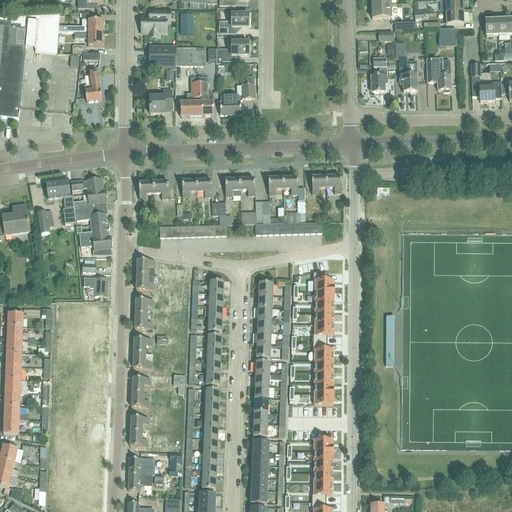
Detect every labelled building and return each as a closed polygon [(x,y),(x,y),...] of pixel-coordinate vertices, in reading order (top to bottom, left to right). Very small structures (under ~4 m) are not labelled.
[(80,0),(78,3),(78,11),(88,11),(88,5),(103,5),(102,0),(80,0)] [(205,10),(205,6),(217,6),(217,0),(181,0),(181,1),(181,4),(178,4),(178,10),(183,10),(183,5),(190,5),(190,10),(205,10)] [(248,0),(219,0),(220,8),(236,8),(236,2),(249,2),(248,0)] [(446,14),(463,14),(463,2),(446,2),(446,14)] [(414,4),(414,16),(424,16),(424,11),(419,11),(419,4),(414,4)] [(392,20),(391,6),(372,7),(372,21),(392,20)] [(152,19),(143,19),(143,33),(149,34),(149,36),(158,36),(158,34),(165,34),(166,21),(168,21),(168,19),(169,19),(169,13),(152,13),(152,19)] [(463,14),(446,14),(447,27),(464,26),(463,14)] [(180,16),(181,36),(193,36),(193,16),(180,16)] [(232,24),(223,24),(219,24),(219,36),(236,36),(236,30),(249,30),(249,16),(232,16),(232,24)] [(20,111),(26,49),(36,50),(35,54),(57,56),(59,17),(0,20),(0,119),(19,121),(20,111)] [(510,21),(498,22),(498,37),(510,37),(510,21)] [(69,35),(103,35),(103,22),(82,22),(82,29),(67,29),(67,35),(69,35)] [(486,38),(498,37),(498,22),(485,22),(486,38)] [(395,34),(414,33),(413,24),(394,25),(395,34)] [(457,31),(445,32),(446,49),(457,49),(457,31)] [(103,35),(69,35),(69,44),(74,44),(74,41),(89,41),(88,48),(102,48),(103,35)] [(379,43),(395,42),(395,35),(379,35),(379,43)] [(232,52),(217,52),(216,66),(223,66),(223,64),(236,64),(236,58),(248,58),(248,44),(232,44),(232,52)] [(176,69),(176,50),(150,50),(150,69),(176,69)] [(176,68),(194,68),(194,50),(176,51),(176,68)] [(205,68),(205,53),(205,50),(194,50),(194,68),(205,68)] [(70,69),(78,69),(79,59),(71,58),(70,69)] [(373,60),(373,63),(373,69),(388,68),(388,71),(395,71),(394,60),(386,61),(386,59),(373,60)] [(417,77),(407,77),(406,59),(399,59),(399,77),(400,87),(403,87),(403,94),(417,94),(417,77)] [(442,62),(427,62),(427,85),(435,85),(438,85),(438,93),(443,93),(443,94),(444,95),(449,95),(450,94),(450,93),(451,93),(451,77),(443,78),(442,62)] [(506,66),(500,70),(503,74),(509,71),(506,66)] [(493,85),(480,86),(479,79),(481,79),(480,67),(471,67),(472,99),(480,99),(480,105),(495,104),(495,101),(501,101),(501,96),(501,87),(501,85),(493,85)] [(370,93),(371,93),(371,95),(385,95),(385,87),(387,86),(387,71),(380,71),(380,78),(371,78),(371,89),(370,89),(370,93)] [(98,74),(90,75),(91,88),(85,89),(85,93),(86,95),(87,105),(102,103),(99,84),(100,84),(100,78),(99,78),(98,74)] [(181,120),(203,119),(202,109),(201,109),(200,79),(190,79),(191,96),(187,97),(187,105),(180,105),(181,120)] [(214,118),(213,109),(213,105),(212,95),(208,95),(207,79),(200,79),(201,109),(202,109),(203,119),(214,118)] [(511,86),(509,87),(501,87),(501,96),(509,96),(510,104),(511,103),(511,86)] [(241,104),(243,102),(255,101),(254,87),(252,87),(242,88),(242,98),(239,98),(221,99),(222,105),(220,105),(220,118),(241,117),(241,104)] [(150,117),(165,116),(165,112),(172,112),(171,92),(164,92),(164,98),(150,99),(150,117)] [(341,178),(326,179),(327,191),(334,190),(334,196),(341,196),(341,178)] [(312,179),(312,189),(312,197),(319,197),(319,191),(327,191),(326,179),(312,179)] [(268,180),(269,190),(269,198),(276,198),(275,192),(283,192),(283,180),(268,180)] [(283,180),(283,192),(291,192),(291,198),(298,197),(298,180),(283,180)] [(71,185),(72,193),(84,192),(84,191),(86,191),(87,195),(88,197),(88,195),(103,193),(102,182),(93,183),(92,181),(89,182),(88,183),(71,185)] [(225,182),(225,192),(226,199),(240,199),(240,193),(240,181),(225,182)] [(240,181),(240,193),(248,193),(248,199),(255,199),(254,181),(240,181)] [(57,183),(46,184),(48,202),(64,200),(66,223),(73,222),(70,192),(69,182),(57,183)] [(197,183),(197,194),(204,194),(205,200),(212,200),(211,182),(197,183)] [(182,183),(182,193),(182,201),(190,201),(189,195),(197,194),(197,183),(182,183)] [(169,201),(169,194),(168,184),(153,185),(154,196),(161,196),(162,202),(169,201)] [(146,196),(154,196),(153,185),(139,185),(140,203),(146,202),(146,196)] [(88,197),(88,203),(73,205),(74,214),(101,211),(101,205),(106,205),(106,200),(107,198),(107,196),(105,195),(105,193),(103,193),(88,195),(88,197)] [(284,226),(286,226),(292,226),(298,226),(304,225),(305,225),(304,203),(297,203),(297,215),(284,215),(284,226)] [(263,227),(262,204),(255,204),(256,215),(241,215),(242,227),(255,227),(261,227),(263,227)] [(269,204),(262,204),(263,227),(267,226),(273,226),(279,226),(284,226),(284,215),(284,210),(278,211),(278,220),(269,220),(269,204)] [(219,228),(220,228),(227,227),(232,227),(232,218),(225,218),(225,206),(219,206),(219,218),(219,228)] [(0,238),(30,235),(26,208),(13,210),(14,218),(3,219),(3,216),(0,216),(0,238)] [(109,225),(107,223),(106,217),(108,217),(108,216),(102,217),(101,211),(74,214),(76,224),(90,222),(90,228),(91,228),(92,230),(109,228),(109,225)] [(50,236),(46,214),(36,216),(40,237),(50,236)] [(109,231),(109,228),(92,230),(91,228),(90,228),(91,234),(82,235),(81,229),(76,230),(77,236),(79,236),(80,243),(108,239),(108,233),(109,231)] [(112,251),(111,246),(112,245),(112,242),(110,241),(110,239),(108,239),(80,243),(81,250),(94,249),(94,253),(93,254),(93,258),(99,258),(109,258),(108,251),(112,251)] [(135,260),(135,291),(153,291),(154,261),(135,260)] [(83,274),(95,275),(96,267),(83,266),(83,274)] [(327,275),(313,275),(313,294),(334,294),(334,288),(333,288),(333,283),(327,283),(327,275)] [(95,299),(97,299),(107,299),(107,281),(95,280),(95,281),(84,280),(83,289),(91,289),(91,290),(95,290),(95,299)] [(210,284),(210,296),(223,297),(223,284),(210,284)] [(272,299),(272,297),(273,286),(260,286),(259,298),(272,299)] [(285,290),(284,299),(290,300),(291,287),(279,286),(279,290),(285,290)] [(334,294),(313,294),(313,305),(316,305),(333,305),(333,300),(334,300),(334,294)] [(222,309),(223,297),(210,296),(209,309),(222,309)] [(272,311),(272,299),(259,298),(259,311),(272,311)] [(134,299),(133,330),(151,331),(151,323),(149,323),(151,300),(134,299)] [(333,305),(316,305),(316,316),(333,316),(333,305)] [(85,306),(84,324),(106,325),(106,314),(99,314),(99,307),(85,306)] [(209,321),(222,322),(222,309),(209,309),(209,321)] [(52,331),(52,317),(52,311),(42,311),(42,317),(46,318),(46,327),(46,330),(52,331)] [(272,311),(259,311),(258,323),(271,324),(272,311)] [(8,315),(8,329),(22,330),(23,316),(8,315)] [(333,316),(316,316),(316,326),(333,327),(333,316)] [(385,317),(385,368),(393,368),(393,317),(385,317)] [(197,328),(197,321),(191,320),(191,333),(202,333),(202,329),(197,328)] [(221,334),(222,322),(209,321),(208,334),(221,334)] [(274,324),(271,324),(258,323),(258,335),(271,336),(271,328),(274,328),(274,324)] [(84,324),(83,342),(98,343),(98,336),(105,336),(106,325),(84,324)] [(316,337),(313,337),(313,345),(327,346),(327,337),(333,337),(333,327),(316,326),(316,337)] [(22,343),(22,330),(8,329),(7,342),(22,343)] [(258,335),(257,348),(270,348),(271,336),(258,335)] [(208,338),(208,350),(221,351),(221,338),(208,338)] [(132,339),(132,370),(152,370),(152,353),(152,339),(132,339)] [(22,343),(7,342),(7,356),(21,356),(22,343)] [(83,342),(83,361),(104,361),(105,350),(97,350),(98,343),(83,342)] [(327,346),(313,345),(313,354),(316,354),(316,365),(333,365),(333,354),(327,354),(327,346)] [(270,361),(270,348),(257,348),(257,360),(270,361)] [(207,363),(220,363),(221,351),(208,350),(207,363)] [(21,370),(21,356),(7,356),(6,369),(21,370)] [(83,361),(82,379),(96,379),(97,372),(104,373),(104,361),(83,361)] [(173,372),(183,372),(183,362),(173,362),(173,372)] [(220,363),(207,363),(207,375),(220,376),(220,363)] [(269,365),(266,365),(256,364),(256,377),(269,378),(269,365)] [(333,365),(316,365),(316,375),(333,375),(333,365)] [(20,383),(21,370),(6,369),(5,382),(20,383)] [(219,388),(220,376),(207,375),(206,388),(219,388)] [(333,375),(316,375),(316,386),(333,386),(333,375)] [(143,402),(144,386),(149,386),(150,380),(140,379),(140,376),(131,376),(130,409),(147,410),(148,402),(143,402)] [(173,377),(172,396),(184,396),(185,377),(173,377)] [(280,390),(286,391),(286,378),(281,378),(269,378),(256,377),(255,389),(268,390),(269,383),(280,383),(280,390)] [(82,379),(81,397),(103,398),(103,386),(96,386),(96,379),(82,379)] [(20,383),(5,382),(5,396),(20,396),(20,383)] [(333,386),(316,386),(316,397),(333,397),(333,391),(333,386)] [(255,389),(255,402),(268,402),(268,390),(255,389)] [(206,405),(219,405),(219,392),(206,392),(206,405)] [(27,397),(20,396),(5,396),(4,409),(25,410),(25,403),(27,403),(27,397)] [(81,397),(81,415),(95,415),(95,409),(102,409),(103,398),(81,397)] [(333,397),(316,397),(316,408),(333,408),(333,403),(333,397)] [(272,402),(268,402),(255,402),(254,414),(267,415),(268,407),(271,407),(272,402)] [(205,417),(218,417),(219,405),(206,405),(205,417)] [(4,423),(19,423),(28,423),(29,418),(26,418),(27,410),(25,410),(4,409),(2,411),(2,416),(4,417),(4,423)] [(289,411),(289,420),(303,419),(302,410),(289,411)] [(267,427),(267,415),(254,414),(254,426),(267,427)] [(81,415),(80,433),(101,434),(102,423),(95,422),(95,415),(81,415)] [(218,430),(218,417),(205,417),(205,425),(202,424),(197,424),(197,429),(205,429),(218,430)] [(148,419),(129,418),(128,446),(148,447),(149,431),(147,431),(148,419)] [(18,437),(19,423),(4,423),(3,436),(18,437)] [(253,439),(263,439),(266,440),(267,427),(254,426),(253,439)] [(218,430),(205,429),(204,442),(217,442),(218,430)] [(80,433),(79,451),(93,452),(94,445),(101,445),(101,434),(80,433)] [(217,442),(204,442),(204,454),(217,454),(217,442)] [(332,443),(314,442),(314,454),(333,454),(333,448),(332,448),(332,443)] [(269,444),(263,443),(253,443),(253,456),(269,456),(269,444)] [(276,457),(283,457),(284,444),(279,444),(279,454),(276,454),(276,457)] [(0,460),(14,464),(16,458),(17,451),(3,447),(0,460)] [(79,451),(79,469),(100,470),(100,459),(93,458),(93,452),(79,451)] [(217,454),(204,454),(203,466),(216,467),(217,454)] [(333,454),(314,454),(314,465),(332,465),(332,460),(333,460),(333,454)] [(171,456),(170,471),(182,472),(182,456),(171,456)] [(268,469),(269,456),(253,456),(252,468),(268,469)] [(278,469),(283,469),(283,457),(276,457),(275,462),(279,462),(278,469)] [(13,472),(14,464),(0,460),(0,474),(11,477),(18,479),(19,473),(13,472)] [(130,461),(129,477),(146,478),(152,478),(153,478),(153,462),(130,461)] [(332,465),(314,465),(314,476),(332,476),(332,465)] [(186,466),(185,478),(191,478),(191,473),(194,473),(194,466),(192,466),(186,466)] [(216,479),(216,467),(203,466),(203,474),(197,473),(197,478),(199,478),(216,479)] [(252,481),(268,481),(268,469),(252,468),(252,481)] [(79,469),(78,487),(92,488),(92,481),(100,481),(100,470),(79,469)] [(0,488),(3,490),(8,491),(11,477),(0,474),(0,488)] [(332,476),(314,476),(314,487),(332,487),(332,476)] [(139,488),(144,488),(144,489),(152,489),(152,478),(146,478),(129,477),(128,493),(139,493),(139,488)] [(170,488),(171,478),(155,478),(154,487),(163,487),(163,488),(170,488)] [(215,492),(216,479),(199,478),(199,484),(203,484),(202,491),(215,492)] [(251,493),(267,494),(268,481),(252,481),(251,493)] [(314,496),(312,496),(312,505),(326,505),(326,498),(332,498),(332,487),(314,487),(314,496)] [(251,506),(261,506),(267,506),(267,494),(251,493),(251,506)] [(200,495),(199,508),(215,509),(216,496),(200,495)] [(164,511),(180,511),(180,502),(165,501),(164,511)]
